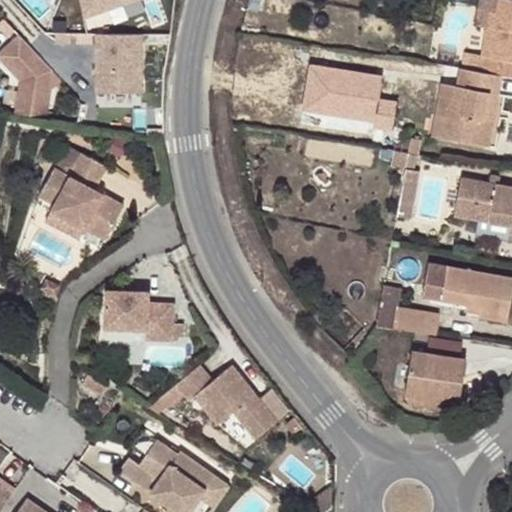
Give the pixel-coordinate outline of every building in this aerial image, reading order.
[(85,0),(89,14),(144,0),(85,0)] [(498,72),(511,74),(511,0),(468,0),(469,0),(469,2),(482,4),(474,48),(456,45),(452,64),(458,65),(474,68),(498,72)] [(149,90),(148,30),(100,30),(100,90),(149,90)] [(401,121),(404,97),(388,95),(390,68),(314,60),(308,112),(401,121)] [(474,68),(458,65),(455,83),(440,81),(434,114),(442,115),(438,136),(484,144),(489,117),(480,116),(485,89),(494,91),(498,72),(474,68)] [(511,74),(498,72),(494,91),(511,93),(511,74)] [(489,117),(494,91),(485,89),(480,116),(489,117)] [(0,104),(0,115),(10,118),(29,123),(32,108),(9,103),(8,107),(0,104)] [(442,115),(434,114),(431,134),(438,136),(442,115)] [(406,164),(403,185),(398,212),(410,214),(419,166),(415,165),(418,151),(409,150),(406,164)] [(511,159),(503,158),(501,167),(511,168),(511,159)] [(74,180),(58,170),(41,196),(56,206),(52,212),(86,229),(107,240),(124,206),(101,194),(110,178),(82,164),(74,180)] [(508,228),(511,228),(511,184),(457,176),(451,212),(509,221),(508,228)] [(86,229),(52,212),(47,223),(80,241),(86,229)] [(480,300),(479,311),(506,314),(511,273),(446,263),(442,295),(470,299),(480,300)] [(381,301),(378,321),(396,324),(399,303),(398,303),(401,284),(385,282),(381,301)] [(146,340),(173,342),(175,305),(149,303),(149,293),(107,290),(105,328),(146,330),(146,340)] [(469,310),(479,311),(480,300),(470,299),(469,310)] [(396,324),(436,329),(439,309),(399,303),(396,324)] [(435,348),(466,350),(467,338),(435,336),(435,348)] [(407,390),(438,394),(460,397),(466,352),(411,345),(407,390)] [(205,363),(182,382),(195,398),(200,394),(218,379),(205,363)] [(223,422),(237,410),(259,438),(282,419),(237,363),(218,379),(200,394),(223,422)] [(437,402),(438,394),(407,390),(410,399),(414,400),(437,402)] [(131,455),(122,467),(151,489),(152,488),(184,511),(213,511),(218,505),(204,495),(219,475),(182,448),(180,452),(159,437),(141,463),(131,455)] [(204,495),(218,505),(232,485),(219,475),(204,495)] [(0,484),(0,511),(4,511),(16,496),(0,484)] [(50,511),(32,499),(23,511),(50,511)]
